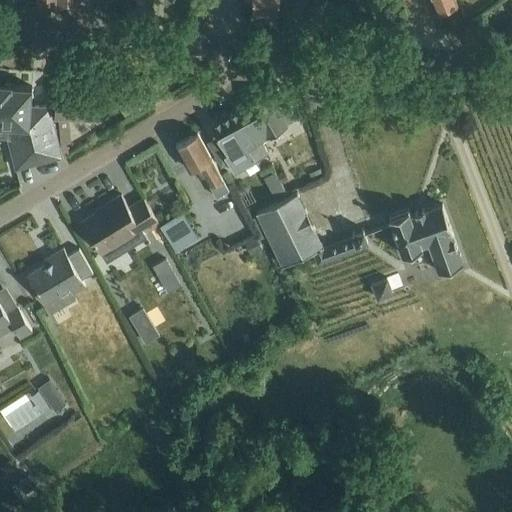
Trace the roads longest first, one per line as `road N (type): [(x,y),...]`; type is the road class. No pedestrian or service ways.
road 1 (residential): [(0,217),(214,89),(227,49)]
road 2 (tertiary): [(227,49),(511,65)]
road 3 (tertiary): [(0,34),(227,49)]
